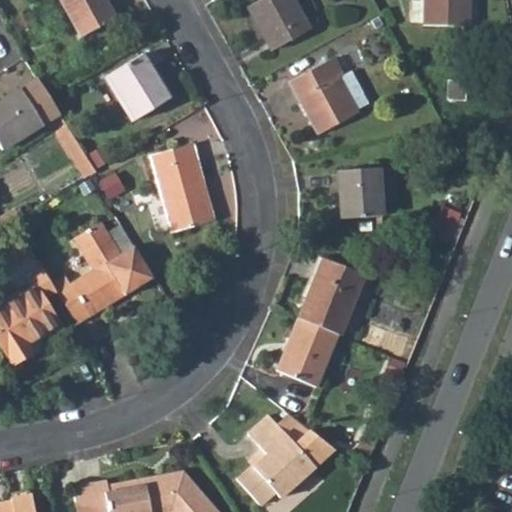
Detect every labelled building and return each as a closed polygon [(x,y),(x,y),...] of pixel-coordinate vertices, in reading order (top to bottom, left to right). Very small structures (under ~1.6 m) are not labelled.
[(56,0),(78,40),(113,21),(101,0),(56,0)] [(269,51),(305,31),(287,0),(256,0),(244,6),(269,51)] [(461,29),(461,0),(418,0),(417,27),(461,29)] [(127,120),(166,97),(140,52),(101,75),(127,120)] [(280,78),(309,132),(348,111),(328,75),(334,71),(324,54),(280,78)] [(362,104),(342,67),(334,71),(328,75),(348,111),(362,104)] [(0,146),(55,112),(33,77),(0,98),(0,146)] [(458,103),(459,84),(443,84),(442,102),(458,103)] [(90,170),(62,124),(52,130),(80,176),(90,170)] [(211,218),(189,141),(147,153),(168,230),(211,218)] [(374,217),(374,203),(373,166),(332,167),(333,218),(374,217)] [(387,203),(386,166),(373,166),(374,203),(387,203)] [(114,251),(112,252),(92,221),(67,237),(86,268),(62,284),(56,274),(47,280),(52,288),(73,320),(82,315),(135,282),(147,274),(128,242),(114,251)] [(39,266),(19,235),(0,246),(0,264),(18,293),(29,285),(24,276),(39,266)] [(336,333),(359,275),(315,257),(292,315),(332,332),(336,333)] [(57,319),(42,295),(52,288),(47,280),(39,266),(24,276),(29,285),(18,293),(0,303),(0,349),(8,363),(32,348),(26,339),(57,319)] [(292,315),(268,374),(308,391),(332,332),(292,315)] [(271,489),(275,494),(310,464),(331,446),(307,427),(291,442),(273,422),(263,411),(242,430),(261,453),(252,461),(250,459),(231,476),(254,503),(271,489)] [(273,422),(291,442),(307,427),(285,411),(273,422)] [(213,511),(218,508),(181,467),(123,478),(129,511),(134,511),(161,507),(165,511),(213,511)] [(91,511),(98,511),(129,511),(123,478),(102,481),(101,475),(67,482),(73,511),(91,511)] [(9,494),(10,497),(0,498),(0,511),(34,511),(30,489),(9,494)]
